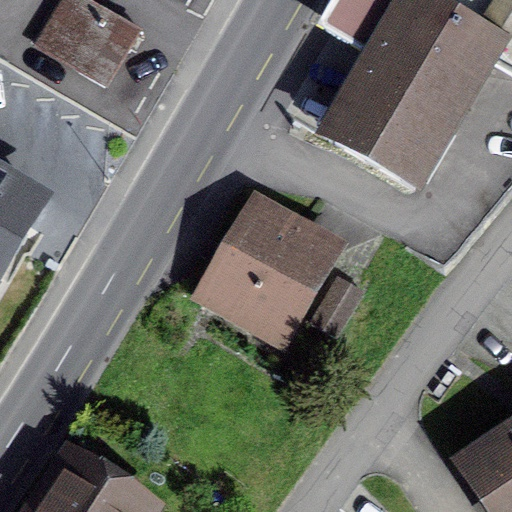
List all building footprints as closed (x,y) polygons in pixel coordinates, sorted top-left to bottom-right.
[(136,34),(79,0),(72,0),(42,51),(104,88),(136,34)] [(378,53),(380,57),(330,142),(414,191),(486,67),(511,81),(511,0),(413,0),(410,6),(406,6),(378,53)] [(0,276),(41,208),(0,182),(0,276)] [(249,328),(281,347),(334,255),(256,210),(206,295),(247,319),(249,328)] [(311,326),(336,341),(362,295),(336,281),(311,326)] [(511,511),(511,438),(462,471),(488,511),(511,511)] [(48,511),(136,511),(75,471),(48,511)]
